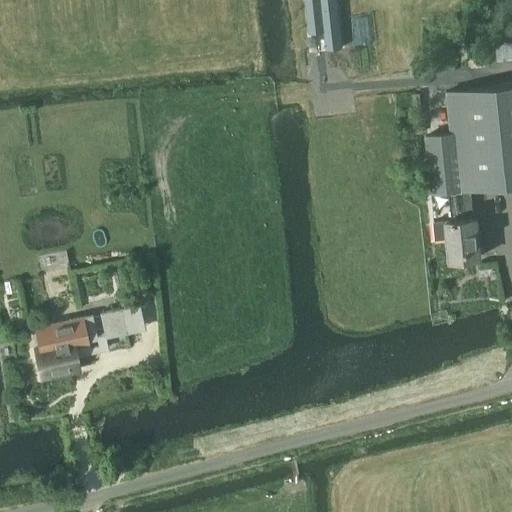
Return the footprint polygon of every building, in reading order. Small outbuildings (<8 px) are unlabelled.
[(511,24),(494,26),(498,60),(511,58),(511,24)] [(475,217),(472,189),(511,184),(511,83),(446,90),(451,132),(431,134),(437,195),(450,193),(452,219),(433,221),(435,238),(448,237),(451,260),(481,256),(477,217),(475,217)] [(409,126),(415,126),(423,125),(420,93),(412,93),(406,94),(409,126)] [(122,308),(102,312),(106,335),(127,331),(122,308)] [(48,345),(35,348),(41,376),(78,367),(75,353),(74,346),(87,343),(87,342),(97,339),(92,314),(43,325),(48,345)]
